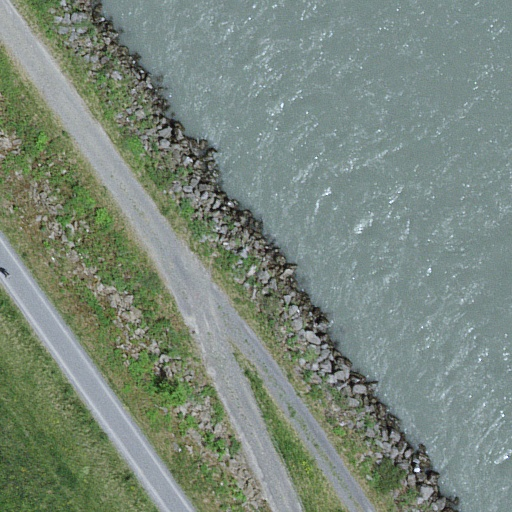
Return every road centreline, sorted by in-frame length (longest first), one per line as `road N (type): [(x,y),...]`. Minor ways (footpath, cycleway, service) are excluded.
road 1 (track): [(365,511),(234,327),(176,265),(0,12)]
road 2 (track): [(0,255),(181,511)]
road 3 (track): [(284,511),(176,265)]
